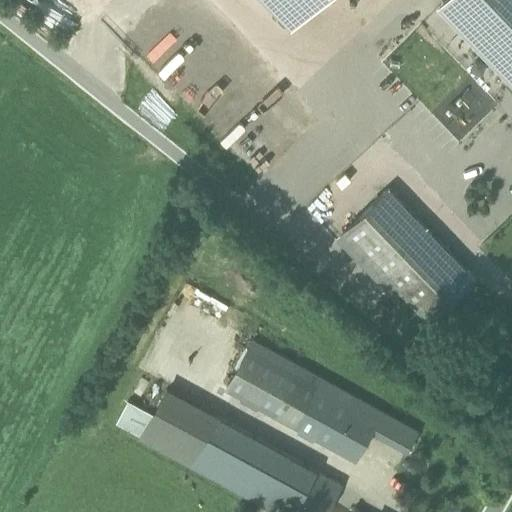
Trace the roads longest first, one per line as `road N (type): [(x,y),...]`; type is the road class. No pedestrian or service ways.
road 1 (unclassified): [(511,426),(0,17)]
road 2 (unknown): [(311,68),(511,273)]
